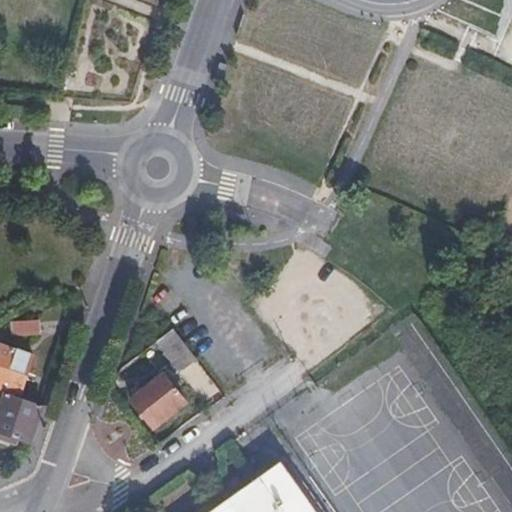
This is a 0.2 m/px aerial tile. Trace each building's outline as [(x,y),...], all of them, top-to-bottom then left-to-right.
[(39,321),(11,322),(12,336),(39,335),(39,321)] [(197,359),(174,330),(156,342),(180,373),(197,359)] [(0,388),(21,396),(35,357),(2,346),(1,350),(0,350),(0,388)] [(187,403),(164,375),(131,401),(154,430),(187,403)] [(18,439),(32,444),(44,407),(6,394),(0,413),(0,438),(16,444),(18,439)] [(317,511),(294,480),(282,463),(258,480),(261,484),(221,511),(317,511)] [(325,511),(300,476),(294,480),(317,511),(325,511)]
